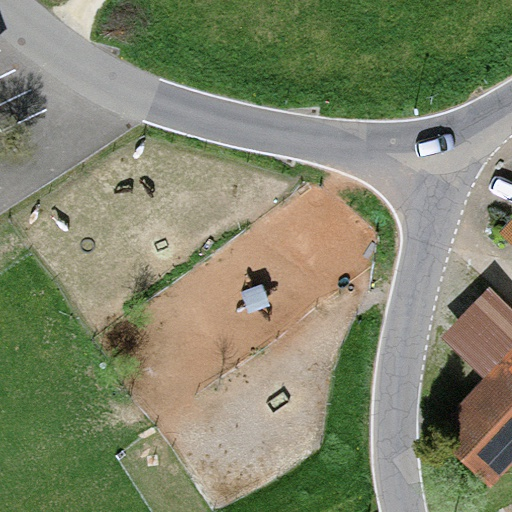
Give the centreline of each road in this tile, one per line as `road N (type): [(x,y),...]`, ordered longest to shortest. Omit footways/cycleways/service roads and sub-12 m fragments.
road 1 (residential): [(445,177),(176,107),(108,78),(0,4)]
road 2 (tertiary): [(406,511),(396,430),(403,358),(445,177)]
road 3 (track): [(0,222),(176,107)]
